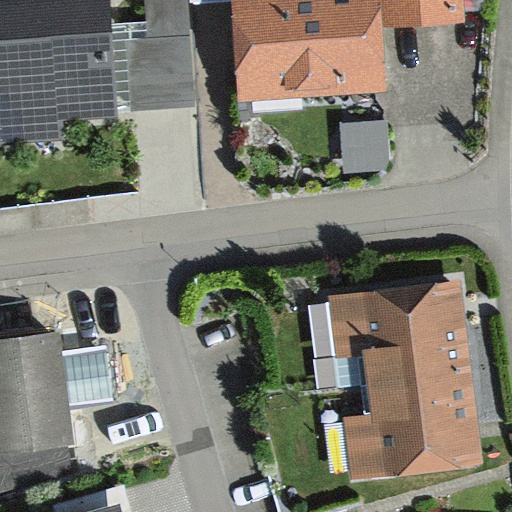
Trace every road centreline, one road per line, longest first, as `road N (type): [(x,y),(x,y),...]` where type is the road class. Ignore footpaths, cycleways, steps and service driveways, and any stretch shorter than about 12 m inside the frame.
road 1 (residential): [(511,205),(157,242)]
road 2 (residential): [(157,242),(158,299),(215,511)]
road 3 (residential): [(157,242),(0,261)]
